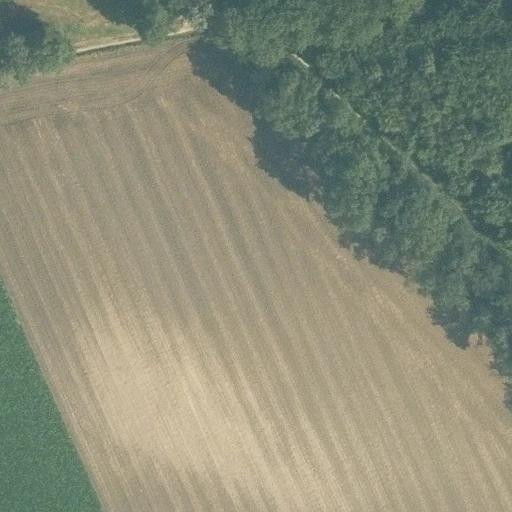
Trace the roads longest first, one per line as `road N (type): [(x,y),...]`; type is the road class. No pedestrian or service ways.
road 1 (track): [(208,24),(0,57)]
road 2 (track): [(208,24),(362,0)]
